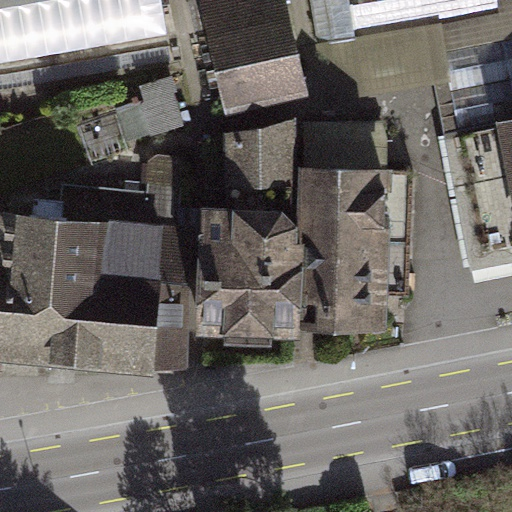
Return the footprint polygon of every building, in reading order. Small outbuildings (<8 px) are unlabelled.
[(159,0),(0,0),(0,73),(167,44),(159,0)] [(283,0),(201,0),(229,124),(307,106),(283,0)] [(499,0),(307,0),(317,56),(504,25),(499,0)] [(201,207),(199,336),(300,339),(301,334),(304,245),(306,170),(297,170),(297,117),(224,132),(223,206),(201,207)] [(511,123),(450,136),(478,272),(511,264),(511,123)] [(417,173),(306,170),(304,245),(415,248),(417,173)] [(192,228),(4,215),(0,269),(0,360),(151,377),(186,369),(192,228)] [(415,248),(304,245),(301,334),(389,333),(387,294),(414,295),(415,248)]
